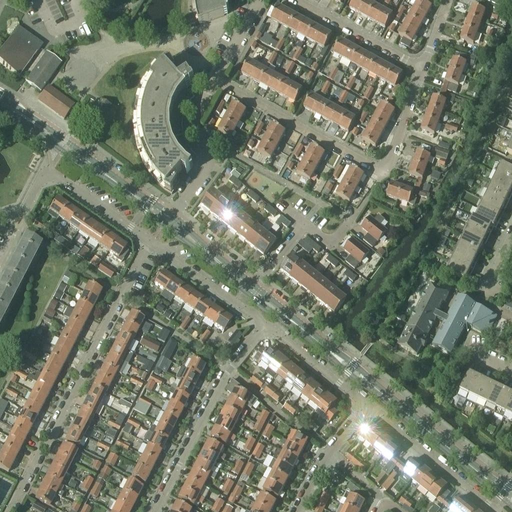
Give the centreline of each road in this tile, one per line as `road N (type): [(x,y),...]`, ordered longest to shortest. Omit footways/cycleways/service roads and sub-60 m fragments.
road 1 (tertiary): [(511,501),(248,289)]
road 2 (residential): [(9,511),(149,241)]
road 3 (residential): [(214,79),(381,171),(421,69)]
road 4 (residential): [(265,324),(228,369),(154,511)]
road 5 (residential): [(149,241),(50,174),(38,181),(0,256)]
road 6 (tertiary): [(165,220),(0,104)]
road 7 (residential): [(367,405),(497,511)]
road 8 (residential): [(165,220),(205,167),(193,117),(214,79)]
road 9 (residential): [(294,0),(421,69)]
road 10 (residential): [(149,241),(265,324)]
road 11 (residential): [(265,324),(367,405)]
road 12 (residential): [(297,511),(327,455),(367,405)]
